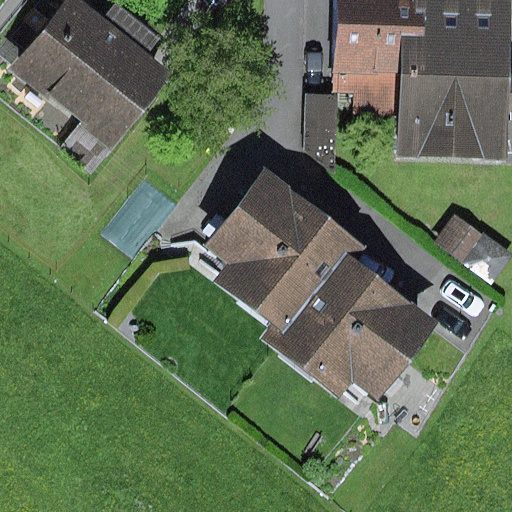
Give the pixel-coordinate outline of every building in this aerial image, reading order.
[(83,0),(72,0),(14,67),(84,128),(66,149),(89,169),(184,61),(122,7),(109,22),(83,0)] [(341,0),(339,93),(356,94),(356,111),(405,112),(407,38),(426,39),(426,0),(341,0)] [(511,0),(426,0),(426,39),(407,38),(405,112),(404,160),(509,163),(511,36),(511,0)] [(339,93),(307,93),(306,155),(335,171),(339,93)] [(272,169),(212,245),(236,264),(223,281),(278,323),(284,329),(345,251),(359,262),(371,246),(272,169)] [(345,251),(284,329),(278,323),(265,340),(343,398),(352,386),(383,409),(445,326),(359,262),(345,251)]
